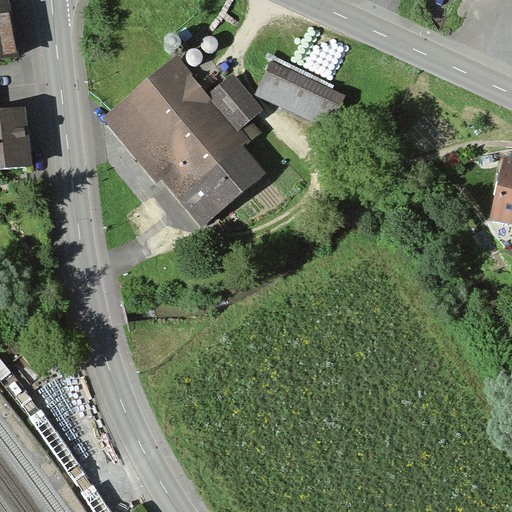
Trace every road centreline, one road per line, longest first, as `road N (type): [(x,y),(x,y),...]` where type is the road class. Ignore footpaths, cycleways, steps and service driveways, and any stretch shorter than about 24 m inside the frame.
road 1 (tertiary): [(182,511),(143,453),(97,330),(48,0)]
road 2 (track): [(83,260),(271,231),(309,200),(326,170)]
road 3 (tertiary): [(511,93),(306,0)]
